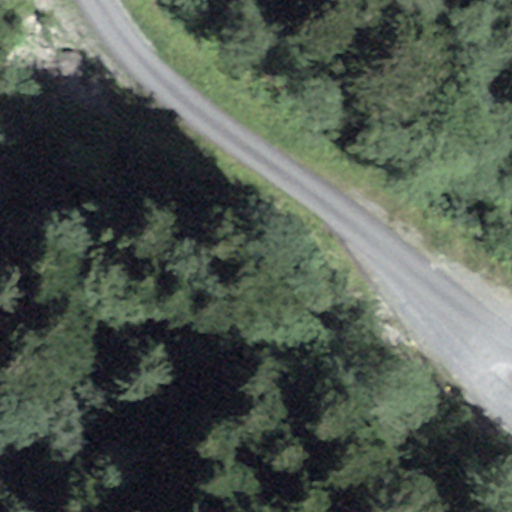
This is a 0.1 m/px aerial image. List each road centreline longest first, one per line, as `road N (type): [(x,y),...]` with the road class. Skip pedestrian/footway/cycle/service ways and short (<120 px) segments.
road 1 (unclassified): [(511,336),(182,98),(130,46),(100,0)]
road 2 (track): [(511,406),(461,358),(436,318),(453,294)]
